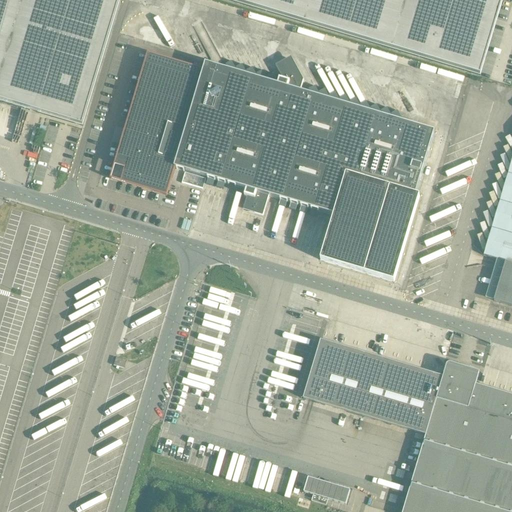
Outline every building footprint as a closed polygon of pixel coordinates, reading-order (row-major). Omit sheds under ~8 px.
[(0,0),(0,102),(78,125),(83,127),(120,0),(224,0),(430,61),(461,71),(480,76),(502,0),(0,0)] [(111,177),(110,180),(167,197),(175,169),(246,190),(244,197),(247,198),(244,208),(255,211),(254,214),(263,217),(269,197),(332,216),(334,217),(320,261),(394,283),(419,197),(416,196),(416,193),(434,133),(300,93),(303,81),(297,69),(294,70),(288,59),(276,66),(283,79),(282,81),(279,80),(277,86),(225,70),(206,65),(205,64),(204,71),(203,71),(187,66),(179,64),(160,58),(149,55),(148,54),(120,145),(111,177)] [(511,172),(487,257),(505,263),(502,272),(495,298),(494,302),(511,307),(511,172)] [(182,184),(203,190),(206,180),(185,173),(182,184)] [(476,371),(468,369),(456,365),(450,363),(450,365),(447,365),(443,376),(321,340),(304,398),(426,434),(403,511),(511,511),(511,396),(475,385),(479,371),(476,370),(476,371)] [(123,369),(126,362),(115,359),(115,360),(113,366),(123,369)] [(308,478),(304,493),(313,496),(311,502),(326,506),(328,500),(346,506),(350,491),(308,478)]
